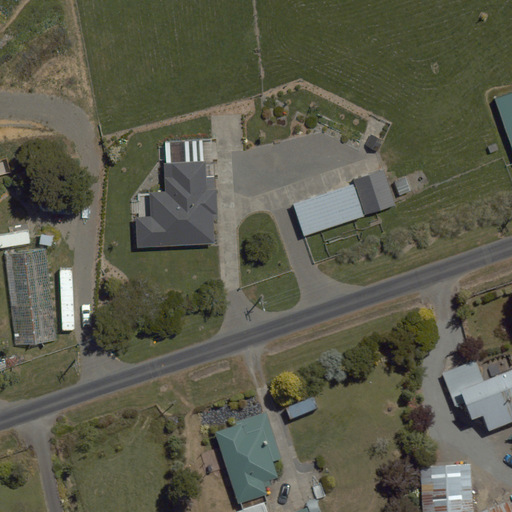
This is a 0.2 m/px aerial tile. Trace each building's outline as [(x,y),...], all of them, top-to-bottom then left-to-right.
[(511,93),(492,99),(511,161),(511,93)] [(233,114),(209,116),(210,131),(234,130),(233,114)] [(190,155),(190,143),(162,145),(165,195),(131,197),(134,250),(213,246),(208,154),(190,155)] [(386,172),(290,204),(302,240),(397,209),(386,172)] [(46,250),(4,255),(15,345),(58,340),(46,250)] [(481,425),(491,448),(511,439),(511,372),(487,383),(477,360),(439,375),(453,409),(459,407),(468,430),(481,425)] [(262,501),(267,499),(264,489),(275,486),(269,468),(279,465),(264,417),(212,433),(236,509),(262,501)] [(511,511),(511,506),(495,511),(472,511),(470,465),(419,467),(420,511),(511,511)]
